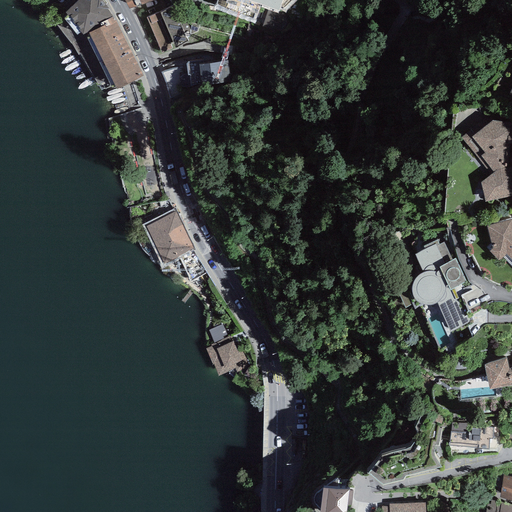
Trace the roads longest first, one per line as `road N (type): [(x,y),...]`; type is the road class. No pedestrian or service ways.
road 1 (secondary): [(116,0),(154,78),(186,205),(268,348),(277,399),(274,511)]
road 2 (residential): [(511,502),(485,495),(365,497),(364,487),(511,459)]
